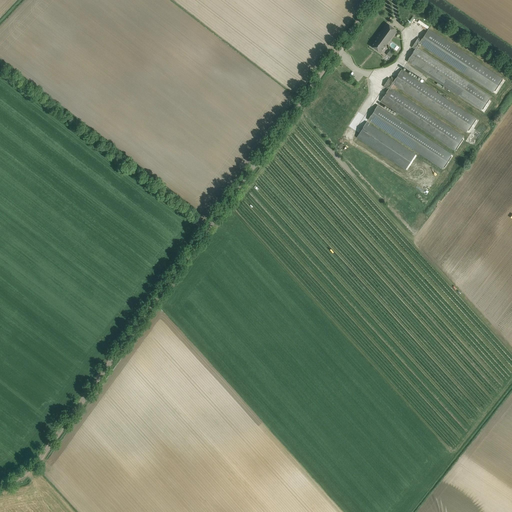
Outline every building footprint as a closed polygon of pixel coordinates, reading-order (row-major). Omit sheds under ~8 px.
[(372,46),(380,53),(397,30),(387,23),(376,38),(377,39),(372,46)] [(421,41),(419,44),(493,93),(502,78),(429,29),(421,41)] [(415,50),(407,62),(481,110),(483,107),(488,99),(490,96),(417,47),(419,44),(421,41),(418,39),(412,47),(415,50)] [(387,54),(391,57),(396,50),(397,51),(399,47),(392,42),(389,46),(392,47),(387,54)] [(476,118),(402,69),(394,81),(389,78),(384,86),(389,89),(381,101),(454,150),(464,136),(390,88),(393,83),(466,132),(476,118)] [(378,105),(368,120),(442,169),(452,154),(378,105)] [(357,136),(357,138),(405,170),(416,154),(367,122),(357,136)]
